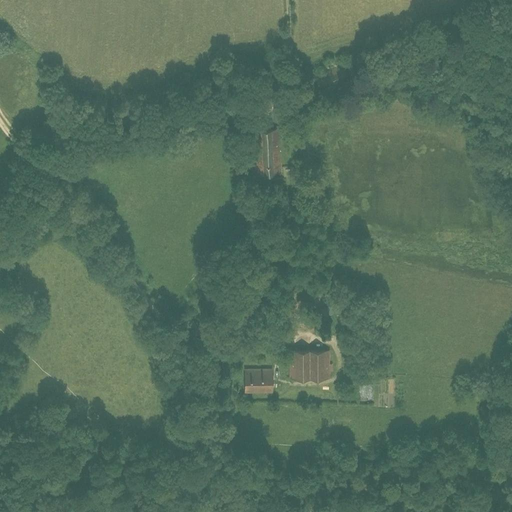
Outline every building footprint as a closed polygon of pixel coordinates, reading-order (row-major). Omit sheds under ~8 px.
[(339,80),(347,78),(345,68),(315,76),(319,88),(340,83),(339,80)] [(261,96),(282,89),(275,71),(254,78),(261,96)] [(280,171),(279,144),(278,129),(253,131),(255,172),(280,171)] [(303,328),(316,323),(314,317),(301,322),(303,328)] [(329,377),(329,351),(289,351),(289,377),(329,377)] [(245,392),(272,391),(271,369),(245,369),(245,392)]
